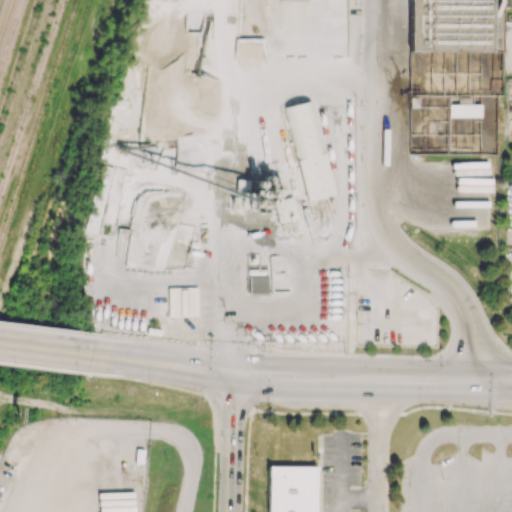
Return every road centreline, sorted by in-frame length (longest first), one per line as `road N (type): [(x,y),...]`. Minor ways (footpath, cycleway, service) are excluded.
road 1 (tertiary): [(369,0),(370,207),(391,244),(455,291),(467,310),(478,381)]
road 2 (primary): [(511,381),(302,378),(114,358)]
road 3 (secondary): [(235,374),(229,511)]
